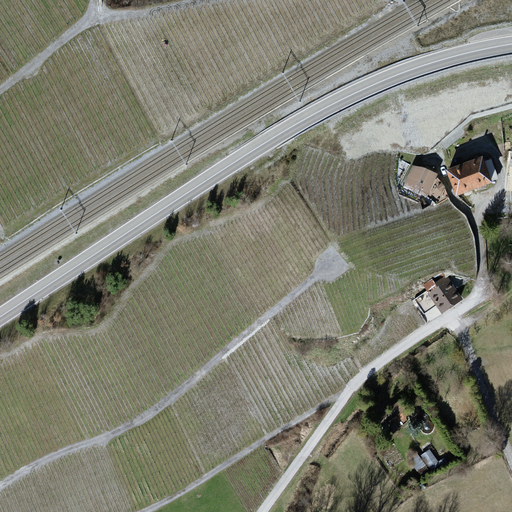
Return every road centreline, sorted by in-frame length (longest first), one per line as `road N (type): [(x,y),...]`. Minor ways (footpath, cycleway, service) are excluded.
road 1 (primary): [(357,91),(0,317)]
road 2 (track): [(0,484),(167,404),(327,267)]
road 3 (unclassified): [(264,511),(352,387),(481,294),(485,256),(470,216)]
road 4 (track): [(149,511),(352,387)]
road 5 (primary): [(511,44),(418,66),(357,91)]
road 6 (track): [(448,320),(464,338),(511,457)]
